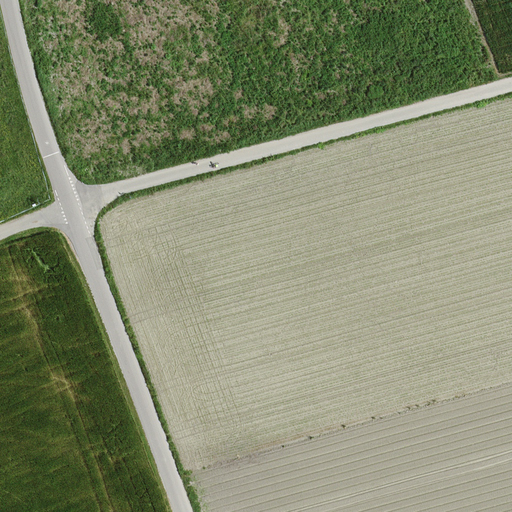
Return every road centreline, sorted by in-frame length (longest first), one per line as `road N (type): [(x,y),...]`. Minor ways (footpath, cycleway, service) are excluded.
road 1 (unclassified): [(8,0),(56,167),(181,511)]
road 2 (track): [(511,84),(78,201),(0,233)]
